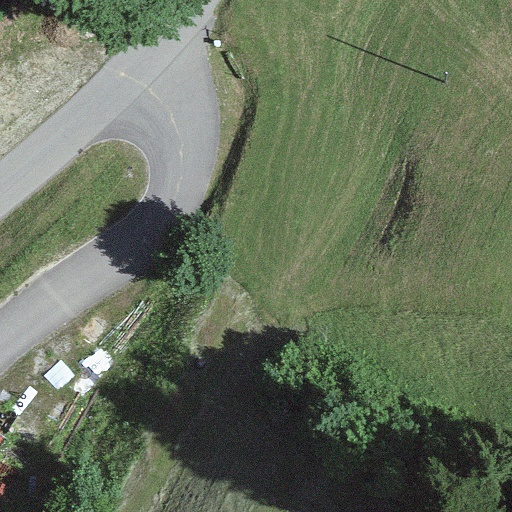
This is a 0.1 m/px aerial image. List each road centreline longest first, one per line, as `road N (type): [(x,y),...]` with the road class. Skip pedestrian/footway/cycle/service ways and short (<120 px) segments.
road 1 (unclassified): [(132,67),(178,129),(183,165),(175,198),(124,250),(0,334)]
road 2 (unclassified): [(132,67),(0,193)]
